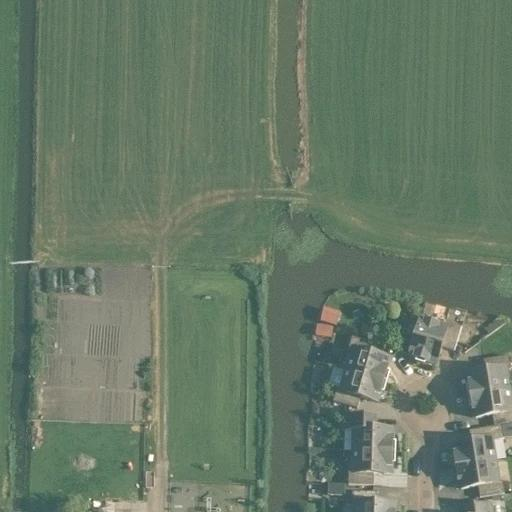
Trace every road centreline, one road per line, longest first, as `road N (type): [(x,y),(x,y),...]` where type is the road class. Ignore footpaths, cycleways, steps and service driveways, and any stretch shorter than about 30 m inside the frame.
road 1 (track): [(156,459),(159,260)]
road 2 (residential): [(405,413),(401,386),(427,376),(438,384),(441,406),(421,419)]
